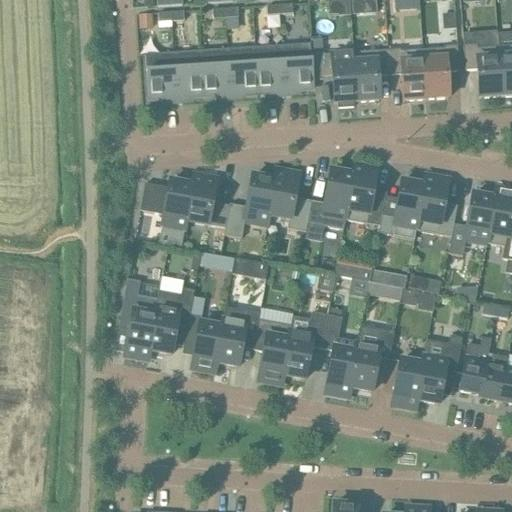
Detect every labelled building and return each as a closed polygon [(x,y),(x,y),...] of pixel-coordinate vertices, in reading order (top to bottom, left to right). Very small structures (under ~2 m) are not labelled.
[(364,15),(363,0),(351,0),(352,16),(364,15)] [(291,6),(278,7),(279,16),(292,15),(291,6)] [(278,7),(265,8),(265,17),(279,16),(278,7)] [(237,9),(224,10),(224,19),(237,18),(237,9)] [(224,10),(210,11),(211,20),(224,19),(224,10)] [(183,13),(169,14),(170,23),(183,22),(183,13)] [(169,14),(156,15),(157,24),(170,23),(169,14)] [(151,15),(138,16),(139,27),(152,27),(151,15)] [(453,15),(442,16),(443,31),(455,30),(453,15)] [(511,34),(497,35),(498,48),(501,98),(511,97),(511,34)] [(310,90),(307,46),(279,48),(282,95),(295,94),(295,91),(310,90)] [(501,98),(498,48),(477,50),(476,46),(463,47),(464,72),(476,71),(478,99),(501,98)] [(422,51),(425,101),(448,99),(446,73),(458,72),(456,47),(443,48),(443,50),(422,51)] [(282,95),(279,48),(252,49),(255,93),(269,93),(269,95),(282,95)] [(255,93),(252,49),(224,51),(228,98),(241,97),(240,94),(255,93)] [(228,98),(224,51),(197,53),(200,97),(214,96),(214,99),(228,98)] [(387,52),(389,77),(401,76),(403,102),(425,101),(422,51),(400,53),(400,51),(387,52)] [(387,52),(353,54),(353,64),(356,103),(378,102),(377,78),(389,77),(387,52)] [(200,97),(197,53),(170,55),(173,102),(186,101),(186,98),(200,97)] [(332,55),(318,56),(319,81),(332,81),(333,105),(337,105),(337,109),(351,108),(353,108),(353,104),(356,103),(353,64),(353,54),(351,54),(332,55)] [(173,102),(170,55),(142,57),(145,101),(160,100),(160,103),(173,102)] [(353,176),(344,222),(366,226),(380,228),(382,216),(386,196),(372,194),(376,171),(354,166),(353,176)] [(274,181),(268,217),(288,221),(287,231),(305,234),(307,225),(311,203),(294,200),(298,176),(276,172),(274,181)] [(307,225),(342,231),(344,222),(353,176),(330,172),(324,205),(311,203),(307,225)] [(192,186),(185,223),(225,230),(229,208),(211,205),(216,181),(194,177),(192,186)] [(268,217),(274,181),(252,177),(246,209),(229,206),(229,208),(225,230),(224,237),(241,240),(244,223),(266,227),(267,219),(268,217)] [(424,186),(415,232),(451,239),(453,226),(456,208),(443,205),(448,181),(426,177),(424,186)] [(183,232),(185,223),(192,186),(170,182),(168,193),(163,192),(163,188),(145,185),(139,212),(163,217),(161,228),(183,232)] [(415,232),(424,186),(402,182),(395,218),(382,216),(380,228),(378,235),(393,238),(395,228),(415,232)] [(496,190),(495,190),(494,199),(472,195),(466,228),(464,241),(465,241),(486,245),(496,190)] [(504,275),(511,276),(511,240),(510,240),(511,228),(511,192),(496,190),(495,200),(486,245),(504,249),(501,262),(507,263),(504,275)] [(451,239),(447,256),(462,258),(465,241),(464,241),(466,228),(453,226),(451,239)] [(134,244),(132,257),(143,259),(146,246),(134,244)] [(265,281),(268,266),(234,260),(231,275),(265,281)] [(336,265),(334,278),(335,278),(368,284),(369,285),(372,272),(336,265)] [(372,272),(369,285),(383,287),(386,274),(372,272)] [(445,274),(444,282),(457,284),(458,276),(445,274)] [(121,310),(117,331),(129,333),(124,358),(147,362),(159,293),(158,293),(159,287),(139,283),(127,281),(121,310)] [(428,293),(427,295),(435,296),(438,297),(438,295),(440,284),(438,283),(430,282),(428,293)] [(390,289),(387,288),(385,301),(399,303),(401,291),(390,289)] [(460,296),(459,301),(469,303),(474,304),(475,298),(476,293),(471,292),(461,290),(460,296)] [(417,293),(404,291),(401,291),(399,303),(414,306),(417,293)] [(194,294),(180,292),(179,297),(159,293),(147,362),(149,352),(170,356),(177,318),(189,320),(194,294)] [(190,317),(202,319),(206,302),(194,300),(190,317)] [(494,319),(496,308),(484,306),(482,316),(494,319)] [(508,310),(496,308),(494,319),(506,321),(508,310)] [(213,374),(225,309),(221,328),(200,324),(191,370),(213,374)] [(225,309),(213,374),(214,374),(216,365),(237,369),(241,347),(246,323),(245,323),(247,313),(225,309)] [(310,348),(321,350),(327,318),(312,315),(310,323),(292,319),(280,386),(281,387),(283,377),(304,381),(310,348)] [(327,318),(321,350),(333,352),(325,395),(347,399),(349,389),(351,376),(355,353),(357,343),(336,339),(340,321),(327,318)] [(292,319),(290,328),(257,322),(255,334),(252,352),(263,354),(258,382),(280,386),(292,319)] [(351,376),(349,389),(371,394),(377,360),(388,362),(393,335),(360,329),(355,353),(351,376)] [(438,406),(444,371),(456,373),(462,340),(448,337),(447,346),(427,342),(414,411),(415,411),(416,402),(438,406)] [(490,341),(481,339),(479,348),(467,345),(459,392),(480,396),(487,356),(490,341)] [(400,361),(392,407),(414,411),(427,342),(426,342),(421,365),(400,361)] [(506,368),(507,359),(487,356),(480,396),(479,400),(499,403),(506,368)] [(499,403),(511,405),(511,369),(506,368),(499,403)]
